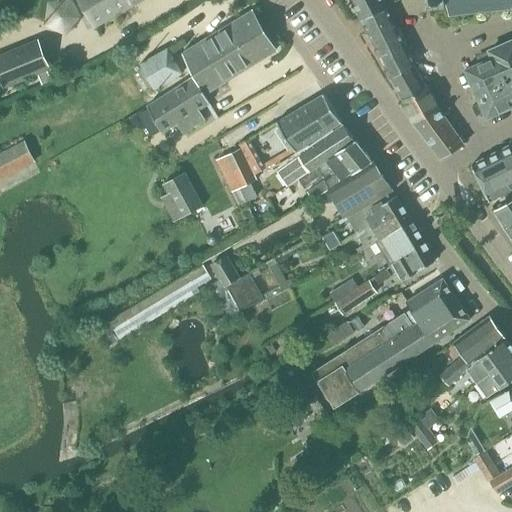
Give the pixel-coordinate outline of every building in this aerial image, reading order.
[(82,0),(97,25),(141,0),(82,0)] [(350,0),(362,21),(387,9),(382,0),(350,0)] [(511,0),(427,0),(429,5),(448,2),(450,12),(446,12),(446,15),(450,15),(450,18),(454,18),(454,15),(462,14),(462,17),(466,17),(465,13),(475,12),(476,15),(479,15),(478,11),(488,10),(488,13),(492,13),(491,10),(501,8),(501,12),(504,11),(504,8),(511,6),(511,0)] [(368,33),(390,77),(413,65),(415,64),(392,20),(387,9),(362,21),(368,33)] [(253,11),(183,52),(205,94),(276,50),(253,11)] [(38,40),(0,55),(0,74),(5,87),(50,69),(38,40)] [(511,40),(489,51),(492,57),(465,69),(487,117),(511,106),(511,40)] [(140,64),(146,73),(155,89),(183,72),(169,47),(140,64)] [(413,65),(390,77),(401,99),(400,100),(401,101),(427,88),(413,65)] [(207,103),(208,103),(193,77),(147,105),(162,131),(207,103)] [(401,101),(414,123),(439,109),(427,88),(401,101)] [(298,153),(314,141),(341,124),(324,96),(280,123),(294,147),(297,151),(298,153)] [(439,109),(414,123),(415,124),(441,157),(463,145),(439,109)] [(289,187),(308,174),(357,141),(345,125),(343,126),(341,124),(314,141),(317,146),(278,172),(289,187)] [(313,201),(329,192),(374,163),(358,140),(357,141),(308,174),(314,184),(323,178),(324,179),(336,171),(339,175),(326,182),(307,192),(313,201)] [(0,152),(0,180),(35,163),(23,141),(0,152)] [(297,151),(294,147),(263,165),(250,141),(240,146),(256,174),(297,151)] [(511,145),(489,157),(508,194),(511,192),(511,145)] [(241,150),(225,158),(247,203),(258,196),(252,183),(257,180),(241,150)] [(489,157),(471,166),(490,203),(508,194),(489,157)] [(346,222),(349,221),(359,214),(388,197),(387,195),(395,190),(374,163),(329,192),(346,222)] [(168,193),(161,197),(174,222),(182,218),(204,206),(186,172),(163,184),(168,193)] [(349,221),(358,236),(373,227),(372,225),(405,206),(398,195),(390,200),(388,197),(359,214),(349,221)] [(511,202),(496,212),(511,237),(511,202)] [(381,239),(413,220),(405,206),(372,225),(373,227),(358,236),(366,249),(377,242),(381,241),(381,240),(381,239)] [(377,242),(392,266),(409,255),(405,250),(424,238),(413,220),(381,239),(381,240),(381,241),(377,242)] [(409,255),(392,266),(391,266),(396,275),(401,272),(406,283),(439,262),(424,238),(405,250),(409,255)] [(228,256),(211,266),(225,288),(241,278),(228,256)] [(413,308),(315,370),(337,405),(472,319),(446,278),(409,301),(413,308)] [(353,280),(331,294),(336,301),(358,288),(353,280)] [(369,281),(358,288),(336,301),(344,315),(378,294),(369,281)] [(479,359),(507,339),(490,316),(453,342),(464,359),(457,364),(463,372),(467,370),(474,364),(473,362),(479,359)] [(467,370),(477,384),(511,358),(511,344),(508,338),(507,339),(479,359),(473,362),(474,364),(467,370)] [(511,358),(477,384),(487,399),(500,390),(501,391),(511,382),(511,358)] [(450,384),(463,373),(455,365),(443,376),(450,384)] [(511,387),(491,400),(501,417),(511,411),(511,413),(511,387)] [(420,440),(425,435),(417,424),(411,428),(420,440)] [(486,453),(471,429),(469,433),(467,438),(477,456),(478,458),(486,453)] [(434,448),(425,435),(420,440),(428,452),(434,448)] [(487,454),(479,459),(491,478),(499,473),(487,454)] [(511,469),(493,481),(499,493),(511,485),(511,469)]
